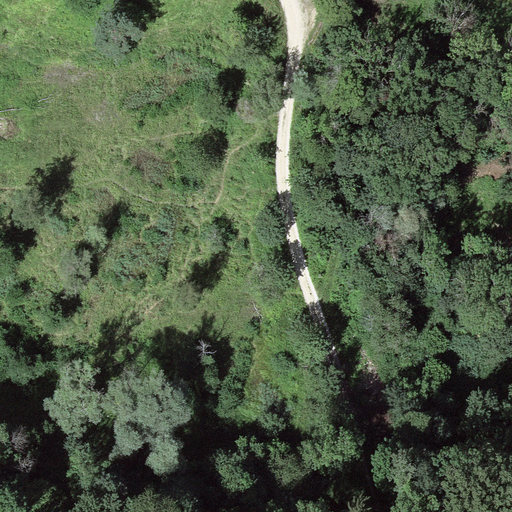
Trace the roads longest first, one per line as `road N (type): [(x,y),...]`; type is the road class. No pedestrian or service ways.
road 1 (track): [(285,0),(279,182),(286,236),(322,317),(371,511)]
road 2 (track): [(284,103),(245,143),(190,234)]
